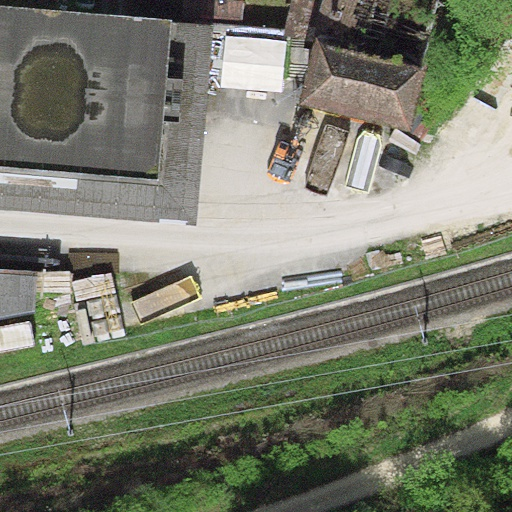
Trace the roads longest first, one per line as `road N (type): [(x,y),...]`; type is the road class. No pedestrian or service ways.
road 1 (unknown): [(0,220),(228,226),(398,201),(511,174)]
road 2 (track): [(511,418),(269,511)]
